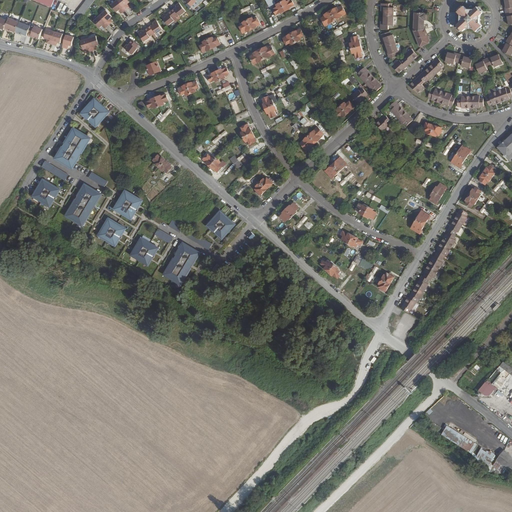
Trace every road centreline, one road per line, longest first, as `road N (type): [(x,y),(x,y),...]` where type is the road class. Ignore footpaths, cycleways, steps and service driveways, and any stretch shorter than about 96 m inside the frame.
road 1 (unclassified): [(379,330),(354,394),(305,422),(225,511)]
road 2 (track): [(318,511),(448,384)]
road 3 (residential): [(121,103),(254,221)]
road 4 (residential): [(254,221),(379,330)]
road 5 (residential): [(511,114),(420,252)]
road 6 (residential): [(296,176),(359,226),(420,252)]
road 7 (residential): [(233,52),(253,110),(296,176)]
road 8 (residential): [(296,176),(395,87)]
road 9 (residential): [(395,87),(450,117),(511,112)]
road 10 (residential): [(121,103),(233,52)]
